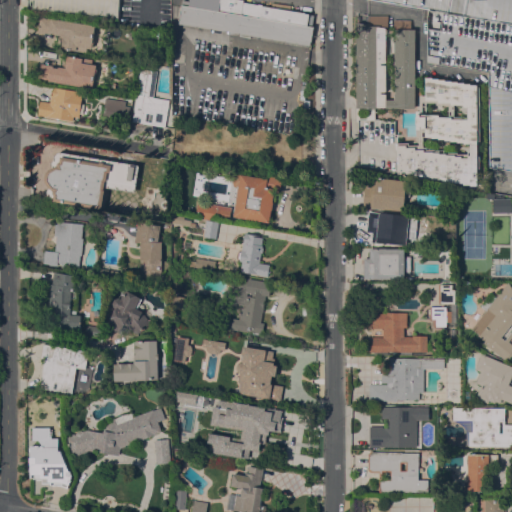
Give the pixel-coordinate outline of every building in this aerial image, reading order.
[(119,0),(118,19),(28,9),(28,0),(119,0)] [(182,0),(243,0),(243,2),(313,13),(311,26),(313,26),(310,45),(178,23),(182,5),(182,0)] [(511,0),(511,169),(490,166),(490,72),(429,62),(429,17),(430,9),(376,0),(511,0)] [(357,23),(368,23),(368,15),(388,15),(388,27),(386,27),(386,99),(394,99),(394,93),(395,93),(395,65),(395,64),(392,64),(392,41),(398,41),(398,31),(394,31),(394,19),(411,19),(411,29),(415,29),(415,108),(375,108),(375,119),(366,119),(366,108),(360,108),(360,117),(357,117),(358,119),(358,121),(356,121),(356,108),(357,23)] [(94,35),(92,48),(87,47),(86,52),(61,48),(63,39),(60,39),(61,35),(56,34),(57,33),(51,32),(50,33),(38,31),(39,25),(40,17),(96,25),(94,35)] [(106,55),(101,54),(104,36),(106,27),(110,28),(109,36),(106,55)] [(38,78),(41,63),(53,65),(53,66),(63,68),(64,63),(67,63),(68,55),(83,58),(93,59),(92,64),(97,65),(93,88),(38,78)] [(153,97),(169,100),(165,127),(132,121),(141,68),(158,71),(153,97)] [(464,142),(458,142),(458,141),(452,141),(451,140),(445,140),(445,139),(439,139),(439,137),(432,137),(432,136),(426,137),(426,131),(423,131),(423,136),(419,136),(418,136),(416,136),(416,110),(417,110),(417,105),(420,105),(420,95),(426,95),(426,77),(432,77),(432,78),(439,78),(439,79),(445,79),(445,80),(451,80),(451,81),(458,81),(458,82),(464,82),(464,83),(471,83),(471,85),(477,85),(477,87),(480,87),(480,140),(478,140),(478,143),(471,143),(464,143),(464,142)] [(38,115),(40,101),(50,102),(51,95),(53,95),(54,87),(83,91),(79,117),(74,116),(73,121),(38,115)] [(130,102),(130,105),(126,104),(125,105),(130,106),(128,121),(121,120),(121,119),(103,116),(106,98),(130,102)] [(397,142),(409,143),(409,145),(419,145),(419,147),(423,147),(427,147),(427,149),(435,149),(435,150),(444,150),(444,152),(457,152),(457,153),(468,153),(478,153),(478,156),(480,156),(480,167),(478,167),(478,186),(471,186),(471,184),(463,184),(463,183),(455,183),(455,182),(448,182),(448,181),(441,181),(441,179),(432,179),(432,178),(424,178),(424,176),(415,176),(415,173),(406,173),(406,172),(397,172),(397,142)] [(478,153),(468,153),(468,150),(471,150),(471,143),(478,143),(478,153)] [(140,165),(136,192),(106,187),(105,189),(106,189),(103,210),(53,201),(53,200),(47,199),(48,195),(46,193),(46,191),(47,189),(49,187),(49,186),(46,183),(45,181),(44,179),(45,176),(46,173),(50,169),(52,167),(52,165),(52,164),(52,162),(54,159),(55,155),(56,153),(59,151),(140,165)] [(240,174),(262,177),(263,174),(282,177),(280,191),(275,190),(272,210),(271,209),(271,212),(271,216),(270,216),(269,222),(234,216),(240,174)] [(374,208),(363,207),(366,186),(372,187),(373,177),(407,181),(412,182),(410,197),(405,196),(405,197),(406,198),(406,202),(404,203),(403,211),(374,208)] [(511,209),(492,209),(493,194),(511,197),(511,209)] [(216,206),(214,219),(199,217),(200,210),(196,210),(197,203),(216,206)] [(408,223),(409,224),(409,229),(408,229),(406,245),(372,241),(373,233),(367,232),(369,211),(380,212),(379,212),(409,215),(408,223)] [(172,223),(173,214),(184,216),(184,218),(191,219),(191,221),(196,222),(195,227),(172,223)] [(56,220),(83,224),(81,237),(83,238),(80,268),(62,266),(62,262),(58,261),(57,265),(43,263),(44,250),(55,251),(57,235),(54,234),(56,220)] [(206,220),(219,222),(216,238),(203,236),(206,220)] [(161,276),(140,276),(141,242),(135,242),(138,221),(161,225),(159,240),(162,241),(161,276)] [(242,261),(239,260),(240,259),(238,257),(239,252),(241,251),(241,250),(242,250),(245,233),(248,233),(263,235),(261,246),(263,247),(262,251),(261,252),(259,262),(270,264),(269,267),(270,269),(270,272),(268,273),(268,276),(257,274),(257,273),(240,271),(242,261)] [(386,248),(405,248),(405,256),(411,256),(411,271),(404,271),(404,278),(376,279),(376,278),(364,278),(364,257),(370,257),(370,248),(374,248),(386,248)] [(215,260),(214,270),(194,267),(196,257),(215,260)] [(118,270),(117,276),(98,274),(99,267),(118,270)] [(74,291),(71,291),(70,309),(75,309),(75,314),(80,314),(80,329),(69,329),(54,327),(54,306),(50,306),(50,290),(51,283),(52,283),(55,270),(77,275),(74,291)] [(272,281),(269,296),(265,295),(261,322),(264,323),(262,333),(246,330),(246,332),(219,327),(221,315),(239,318),(241,305),(234,304),(235,296),(229,295),(231,281),(236,282),(236,278),(247,280),(248,277),(272,281)] [(511,335),(508,341),(511,344),(511,354),(507,361),(483,342),(485,340),(477,334),(478,333),(471,328),(486,309),(480,305),(490,292),(496,296),(508,282),(511,288),(511,335)] [(438,283),(455,283),(455,303),(440,303),(440,301),(438,301),(438,283)] [(140,296),(140,297),(142,298),(136,308),(142,311),(141,312),(151,323),(144,327),(145,329),(138,333),(132,332),(129,324),(126,325),(123,323),(120,331),(117,330),(116,331),(110,328),(111,327),(106,325),(115,307),(114,306),(113,302),(115,298),(118,297),(121,298),(125,289),(140,296)] [(183,308),(172,306),(174,294),(185,296),(183,308)] [(446,305),(446,310),(451,310),(451,321),(446,321),(446,326),(433,325),(433,319),(429,319),(429,305),(446,305)] [(383,336),(383,328),(371,328),(371,313),(387,313),(387,312),(407,312),(407,326),(406,326),(406,327),(404,327),(404,336),(413,336),(413,335),(427,335),(427,350),(412,350),(412,353),(400,354),(400,351),(398,351),(398,350),(387,350),(387,354),(374,354),(374,351),(371,351),(371,339),(371,336),(383,336)] [(102,327),(100,336),(85,334),(87,324),(102,327)] [(187,343),(190,344),(191,345),(192,348),(191,351),(190,353),(188,356),(185,355),(184,361),(173,359),(177,335),(188,337),(187,343)] [(224,349),(220,349),(220,351),(217,353),(209,352),(206,349),(206,347),(202,346),(203,338),(225,341),(224,349)] [(158,379),(114,381),(114,364),(118,363),(124,362),(124,363),(128,363),(128,362),(134,362),(133,360),(136,359),(135,352),(134,352),(134,344),(135,344),(135,340),(157,340),(158,379)] [(46,344),(88,350),(85,369),(76,367),(72,393),(39,388),(46,344)] [(275,375),(271,375),(270,383),(283,385),(280,399),(239,393),(239,391),(238,391),(239,385),(240,382),(238,382),(239,381),(238,381),(239,371),(238,370),(237,369),(237,367),(237,364),(238,363),(240,362),(242,361),(242,359),(241,359),(243,345),(273,350),(272,357),(274,358),(273,364),(277,364),(275,375)] [(511,365),(511,374),(508,384),(511,385),(511,401),(502,397),(500,402),(496,400),(495,402),(489,400),(488,402),(477,398),(478,395),(477,394),(481,384),(476,382),(480,370),(475,368),(481,354),(482,355),(483,353),(511,365)] [(444,358),(444,368),(423,368),(423,392),(419,392),(419,399),(398,399),(398,400),(369,400),(369,384),(387,384),(387,382),(381,382),(382,375),(388,375),(388,356),(394,357),(444,358)] [(218,395),(214,416),(198,413),(202,392),(218,395)] [(233,459),(233,462),(211,459),(212,456),(212,454),(216,454),(216,452),(211,451),(212,449),(209,448),(212,424),(215,424),(216,416),(234,418),(236,405),(250,407),(248,419),(249,419),(245,450),(247,451),(246,458),(233,457),(233,459)] [(429,406),(429,419),(417,419),(416,447),(375,446),(375,447),(369,447),(370,425),(382,425),(383,427),(383,418),(382,418),(382,406),(429,406)] [(469,445),(469,444),(466,444),(466,429),(464,426),(462,424),(460,422),(454,420),(454,419),(453,419),(453,406),(505,407),(504,424),(511,424),(511,443),(510,446),(469,445)] [(134,417),(133,417),(154,409),(160,407),(165,420),(159,422),(162,431),(126,445),(127,445),(121,448),(119,455),(89,450),(89,451),(80,454),(77,455),(75,454),(73,454),(71,452),(69,447),(70,446),(66,436),(74,433),(74,434),(76,433),(76,432),(81,430),(83,431),(87,429),(104,432),(105,423),(116,419),(117,423),(127,420),(134,417)] [(50,435),(52,435),(52,438),(58,437),(58,450),(61,450),(69,470),(70,469),(72,475),(69,485),(61,481),(49,481),(49,483),(42,483),(42,474),(30,474),(30,444),(39,444),(39,440),(33,440),(33,427),(50,427),(50,435)] [(171,462),(157,463),(155,439),(169,438),(171,462)] [(379,492),(379,472),(370,472),(370,470),(368,470),(368,452),(370,452),(370,450),(373,450),(373,451),(402,451),(402,452),(425,452),(425,473),(427,479),(429,479),(428,491),(381,491),(381,492),(379,492)] [(489,468),(486,468),(486,491),(468,491),(468,453),(488,453),(489,468)] [(229,493),(241,495),(242,487),(231,485),(233,473),(247,475),(249,465),(264,468),(262,479),(261,479),(260,487),(263,487),(261,496),(262,497),(261,504),(267,505),(265,511),(241,511),(242,511),(227,509),(229,493)] [(185,509),(175,508),(177,489),(187,490),(185,509)] [(485,511),(485,497),(504,497),(504,511),(485,511)] [(191,511),(194,500),(208,502),(206,511),(191,511)]
